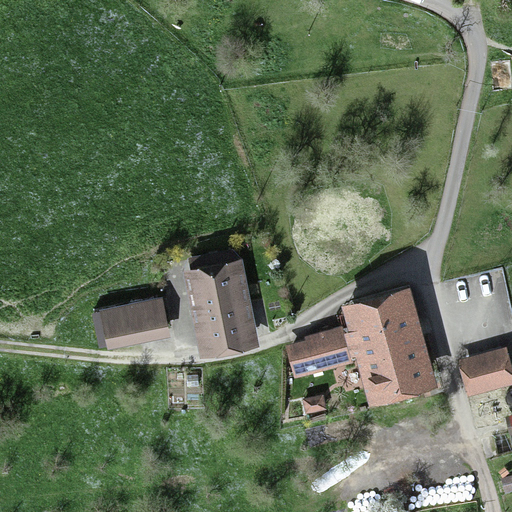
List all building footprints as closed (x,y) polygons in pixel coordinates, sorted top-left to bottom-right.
[(232,250),(186,258),(204,350),(249,342),(232,250)] [(406,293),(347,309),(353,331),(303,345),(309,368),(359,355),(370,400),(432,381),(406,293)] [(160,305),(104,316),(109,342),(165,331),(160,305)] [(511,376),(506,353),(464,363),(470,389),(511,379),(511,376)] [(323,397),(304,401),(306,411),(325,408),(323,397)]
